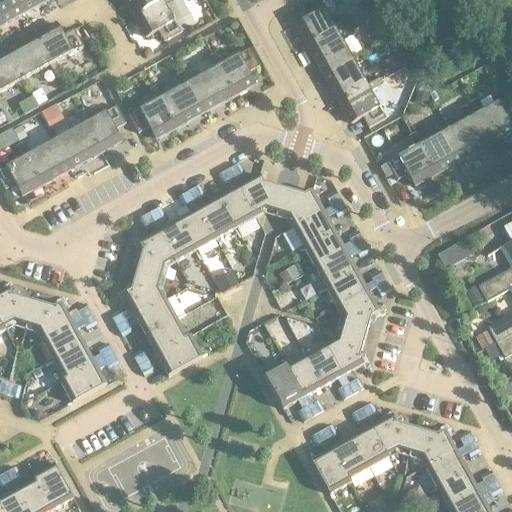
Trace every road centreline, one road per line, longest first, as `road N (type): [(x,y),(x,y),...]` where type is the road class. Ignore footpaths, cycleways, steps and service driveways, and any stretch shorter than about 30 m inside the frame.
road 1 (residential): [(65,240),(240,147),(301,149)]
road 2 (residential): [(389,258),(505,450)]
road 3 (residential): [(142,398),(65,240)]
road 4 (residential): [(251,10),(305,109),(301,149)]
road 5 (residential): [(301,149),(346,170),(389,258)]
road 6 (residential): [(389,258),(511,193)]
